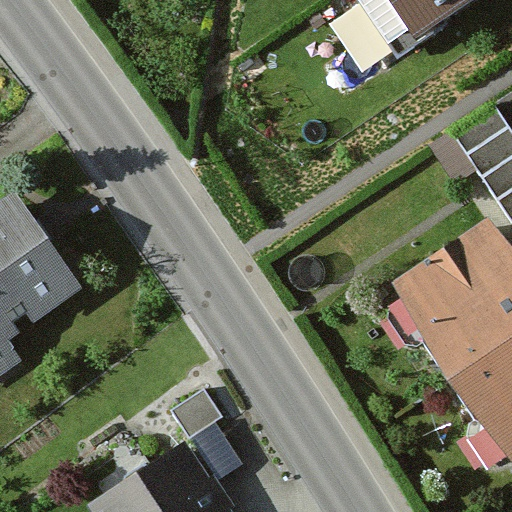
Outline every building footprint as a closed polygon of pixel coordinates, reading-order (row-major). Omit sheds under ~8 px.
[(487,0),(374,0),(411,53),(487,0)] [(511,130),(493,104),(452,132),(511,221),(511,130)] [(0,378),(28,359),(12,335),(88,284),(24,190),(0,206),(0,378)] [(511,233),(497,211),(395,279),(511,454),(511,233)] [(240,511),(192,437),(90,504),(95,511),(240,511)]
